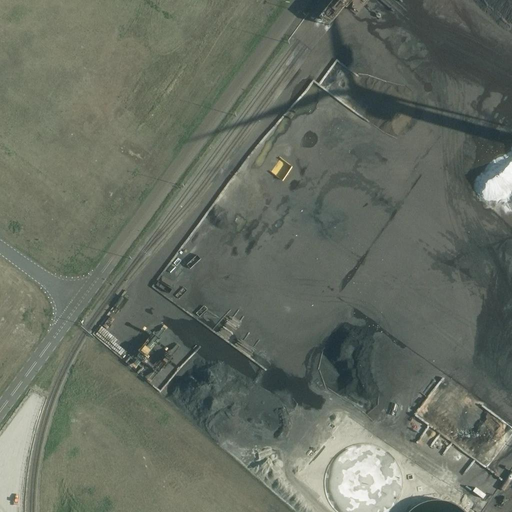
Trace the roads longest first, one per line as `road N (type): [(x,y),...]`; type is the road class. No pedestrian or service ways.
road 1 (unclassified): [(78,306),(304,0)]
road 2 (unclassified): [(0,413),(78,306)]
